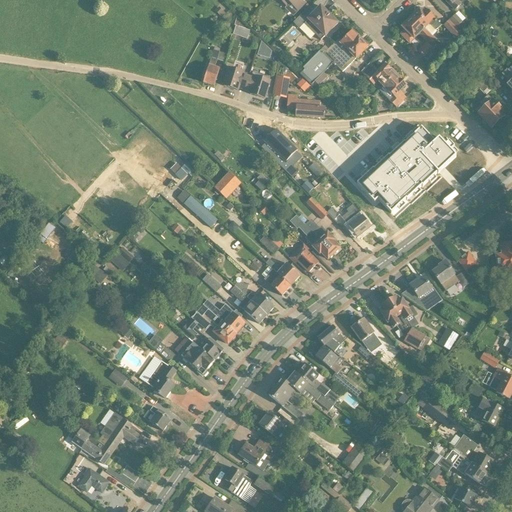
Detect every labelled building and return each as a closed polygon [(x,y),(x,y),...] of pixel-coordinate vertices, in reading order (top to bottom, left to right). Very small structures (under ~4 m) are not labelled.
[(277,0),(286,9),(290,5),(298,13),(306,5),(304,4),(307,0),(277,0)] [(467,0),(466,0),(444,0),(455,11),(462,5),(459,2),(460,0),(465,0),(466,1),(467,0)] [(300,31),(305,26),(322,42),(338,24),(321,8),(307,23),(302,17),(294,25),(300,31)] [(420,10),(413,17),(436,41),(437,41),(432,36),(442,26),(426,10),(423,14),(420,10)] [(450,21),(457,28),(466,20),(459,12),(450,21)] [(436,41),(413,17),(402,28),(405,31),(401,35),(410,44),(419,35),(428,44),(418,53),(424,59),(433,49),(431,47),(436,41)] [(450,21),(445,25),(444,26),(458,41),(464,35),(457,28),(450,21)] [(357,59),(366,68),(371,64),(370,63),(361,55),(369,47),(368,47),(368,45),(367,43),(365,42),(363,42),(358,37),(353,32),(342,42),(339,40),(329,50),(325,46),(299,73),(312,86),(315,83),(324,74),(333,65),(335,67),(336,66),(343,73),(357,59)] [(211,58),(209,66),(204,84),(215,87),(220,69),(215,68),(217,61),(224,63),(229,46),(226,45),(225,49),(223,48),(222,53),(219,52),(220,49),(215,48),(214,51),(213,51),(211,58)] [(436,59),(431,54),(425,60),(430,65),(436,59)] [(374,86),(378,81),(384,88),(396,75),(386,65),(379,72),(371,64),(366,68),(361,73),(374,86)] [(504,81),(507,85),(511,90),(511,67),(507,72),(506,71),(502,75),(506,79),(504,81)] [(239,88),(245,90),(250,75),(244,73),(230,68),(224,86),(238,91),(239,88)] [(485,72),(479,78),(488,87),(494,81),(485,72)] [(489,88),(488,87),(479,78),(474,73),(465,82),(475,92),(479,88),(484,93),(489,88)] [(256,77),(250,75),(245,90),(251,92),(251,95),(265,99),(271,81),(256,77)] [(380,92),(389,100),(395,106),(397,108),(407,98),(400,92),(406,85),(396,75),(384,88),(380,92)] [(286,98),(289,80),(277,78),(274,96),(286,98)] [(311,101),(307,101),(298,100),(297,100),(296,113),(296,117),(306,118),(325,119),(326,106),(326,102),(312,89),(311,101)] [(288,112),(296,113),(297,100),(298,100),(299,94),(289,93),(288,112)] [(476,111),(479,115),(491,128),(504,117),(501,113),(502,112),(492,101),(492,100),(488,96),(480,104),(481,106),(476,111)] [(296,151),(297,150),(276,129),(264,141),(265,143),(261,147),(285,171),(300,156),(296,151)] [(357,185),(375,204),(378,201),(392,215),(399,208),(397,206),(400,203),(402,205),(407,201),(414,195),(412,192),(415,189),(418,192),(422,188),(430,181),(428,179),(431,176),(433,178),(437,174),(438,175),(456,158),(449,150),(447,153),(444,149),(446,147),(439,140),(435,143),(421,129),(412,137),(414,139),(411,142),(409,140),(405,144),(404,143),(389,157),(374,171),(374,170),(357,185)] [(200,172),(202,170),(200,168),(202,166),(195,159),(190,165),(197,171),(198,170),(200,172)] [(310,168),(318,177),(323,173),(315,164),(310,168)] [(183,183),(193,171),(187,166),(177,177),(183,183)] [(215,189),(226,200),(241,184),(229,173),(215,189)] [(263,190),(268,180),(262,177),(257,187),(263,190)] [(311,200),(317,194),(313,190),(307,196),(311,200)] [(211,229),(218,222),(191,197),(183,205),(211,229)] [(327,213),(313,199),(307,204),(322,220),(329,215),(327,213)] [(265,215),(269,211),(264,206),(260,210),(265,215)] [(371,228),(353,206),(346,211),(348,213),(342,218),(358,239),(366,232),(367,233),(370,231),(369,230),(371,228)] [(332,208),(327,213),(334,220),(340,215),(332,208)] [(61,222),(67,228),(73,223),(67,217),(61,222)] [(311,221),(306,225),(307,227),(334,254),(335,253),(337,254),(339,252),(338,250),(340,249),(336,245),(337,243),(323,228),(320,231),(311,221)] [(307,227),(306,225),(303,223),(300,226),(299,226),(316,244),(313,246),(320,254),(321,253),(328,260),(330,258),(331,259),(333,257),(333,256),(334,254),(307,227)] [(272,243),(266,236),(260,242),(274,255),(279,249),(272,243)] [(511,245),(502,246),(503,257),(504,261),(500,261),(498,264),(499,268),(501,271),(501,274),(511,273),(511,245)] [(318,264),(306,252),(302,247),(290,259),(295,264),(298,261),(309,273),(318,264)] [(118,254),(126,260),(130,255),(122,249),(118,254)] [(52,255),(56,260),(62,255),(58,250),(52,255)] [(111,262),(117,267),(119,265),(124,270),(129,265),(117,254),(111,262)] [(469,254),(459,261),(466,271),(476,264),(469,254)] [(273,270),(291,287),(291,286),(292,287),(301,276),(287,264),(281,270),(270,259),(266,264),(273,270)] [(257,272),(262,266),(256,261),(251,268),(257,272)] [(457,278),(446,262),(438,267),(439,268),(433,272),(446,292),(460,283),(464,288),(469,285),(462,274),(457,278)] [(38,289),(49,280),(35,263),(25,271),(38,289)] [(291,287),(273,270),(264,280),(271,286),(282,296),(291,287)] [(217,294),(222,289),(208,276),(203,282),(217,294)] [(427,312),(427,311),(430,309),(429,307),(440,299),(441,302),(442,301),(433,289),(432,290),(424,278),(424,277),(417,282),(417,281),(410,286),(411,288),(402,295),(427,312)] [(276,308),(263,297),(260,295),(257,298),(248,290),(250,285),(249,284),(249,285),(239,282),(235,286),(244,294),(243,294),(268,317),(276,308)] [(230,293),(231,293),(243,304),(240,307),(260,325),(268,317),(243,294),(244,294),(235,286),(236,287),(230,293)] [(389,302),(398,317),(402,314),(407,320),(412,317),(413,319),(418,315),(412,307),(409,309),(402,299),(400,300),(400,299),(397,301),(395,297),(389,302)] [(223,323),(237,335),(245,326),(233,315),(236,311),(222,299),(218,304),(232,316),(229,319),(208,301),(203,305),(209,310),(219,319),(223,323)] [(382,313),(389,324),(393,330),(396,329),(395,329),(397,327),(405,339),(404,342),(418,350),(426,337),(412,329),(409,324),(406,326),(401,318),(397,320),(396,318),(398,317),(389,302),(382,306),(384,309),(382,311),(383,312),(382,313)] [(217,327),(214,325),(219,319),(209,310),(202,317),(197,312),(192,318),(213,337),(215,334),(228,345),(237,335),(223,323),(219,328),(217,327)] [(198,335),(192,343),(215,363),(224,351),(210,339),(213,337),(192,318),(186,325),(198,335)] [(374,335),(364,321),(352,329),(362,343),(363,343),(365,345),(375,338),(373,336),(374,335)] [(318,340),(325,348),(326,347),(335,353),(340,346),(346,342),(333,327),(318,340)] [(502,340),(506,342),(511,344),(511,353),(505,367),(511,370),(511,337),(505,334),(502,340)] [(449,351),(452,346),(441,339),(438,344),(449,351)] [(215,363),(192,343),(189,340),(178,354),(184,359),(205,377),(209,373),(207,372),(215,363)] [(171,362),(176,356),(162,343),(156,350),(171,362)] [(373,355),(370,353),(362,346),(358,352),(369,361),(373,355)] [(339,359),(325,348),(316,357),(331,369),(338,375),(342,370),(335,364),(339,359)] [(495,369),(499,364),(500,362),(485,351),(480,359),(495,369)] [(176,372),(169,367),(162,362),(147,383),(154,388),(153,390),(166,400),(176,386),(170,381),(176,372)] [(305,365),(297,375),(335,406),(340,399),(322,385),(322,386),(315,381),(319,376),(305,365)] [(489,388),(490,388),(509,399),(511,393),(511,378),(509,377),(510,376),(499,370),(489,388)] [(120,389),(126,381),(115,373),(109,381),(120,389)] [(416,388),(423,394),(426,392),(432,384),(436,380),(428,373),(416,388)] [(296,374),(288,384),(302,395),(305,391),(330,411),(335,406),(297,375),(296,374)] [(283,380),(270,397),(301,422),(305,416),(292,406),(301,396),(302,395),(288,384),(283,380)] [(362,394),(345,380),(341,385),(362,402),(364,400),(360,396),(362,394)] [(472,393),(480,397),(482,392),(474,388),(472,393)] [(416,403),(435,418),(452,431),(459,421),(423,394),(416,403)] [(495,428),(504,410),(491,404),(484,400),(480,409),(487,412),(482,421),(495,428)] [(165,415),(159,411),(154,407),(151,412),(146,420),(151,423),(164,432),(171,422),(164,417),(165,415)] [(103,436),(99,442),(105,446),(105,447),(113,453),(124,437),(134,444),(139,437),(130,431),(133,426),(115,414),(101,434),(103,436)] [(260,425),(277,438),(282,432),(289,437),(296,428),(287,420),(283,426),(281,425),(282,424),(269,414),(260,425)] [(105,446),(99,442),(81,430),(72,443),(82,450),(83,449),(97,460),(104,465),(113,453),(105,447),(105,446)] [(455,436),(449,444),(469,459),(468,461),(488,475),(494,463),(474,452),(478,446),(463,436),(460,439),(455,436)] [(247,445),(239,456),(251,464),(247,470),(269,484),(272,478),(256,467),(264,453),(267,455),(272,447),(261,440),(254,450),(247,445)] [(343,466),(355,475),(371,452),(359,443),(343,466)] [(469,459),(449,444),(449,445),(454,448),(454,449),(452,451),(459,456),(453,466),(442,458),(437,465),(449,473),(453,467),(466,476),(467,475),(481,485),(488,475),(468,461),(469,459)] [(92,486),(93,487),(103,494),(109,484),(100,477),(104,471),(85,457),(77,469),(87,476),(79,487),(87,493),(92,486)] [(136,483),(141,475),(127,466),(122,474),(136,483)] [(435,479),(443,472),(439,467),(430,474),(435,479)] [(241,499),(246,494),(252,484),(243,478),(244,476),(233,469),(226,480),(230,483),(228,488),(234,492),(233,493),(241,499)] [(271,497),(276,490),(259,479),(255,486),(271,497)] [(340,496),(324,483),(321,487),(336,500),(340,496)] [(477,496),(461,488),(455,485),(447,500),(452,503),(451,505),(464,511),(466,506),(470,508),(477,496)] [(430,511),(439,500),(424,488),(412,502),(409,500),(406,501),(403,503),(401,506),(402,510),(403,511),(430,511)] [(354,505),(360,511),(374,495),(368,490),(354,505)] [(344,511),(348,511),(352,507),(341,498),(336,505),(344,511)] [(215,499),(208,510),(210,511),(248,511),(232,501),(228,507),(215,499)]
